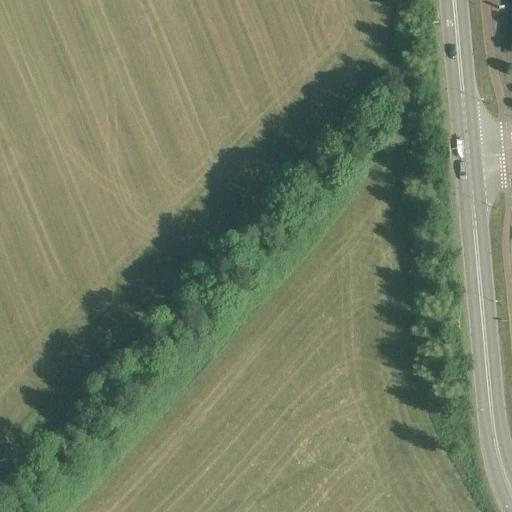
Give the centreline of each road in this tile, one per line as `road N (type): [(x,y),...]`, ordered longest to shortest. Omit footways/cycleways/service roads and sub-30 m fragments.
road 1 (secondary): [(469,160),(494,424),(511,491)]
road 2 (secondary): [(454,0),(469,160)]
